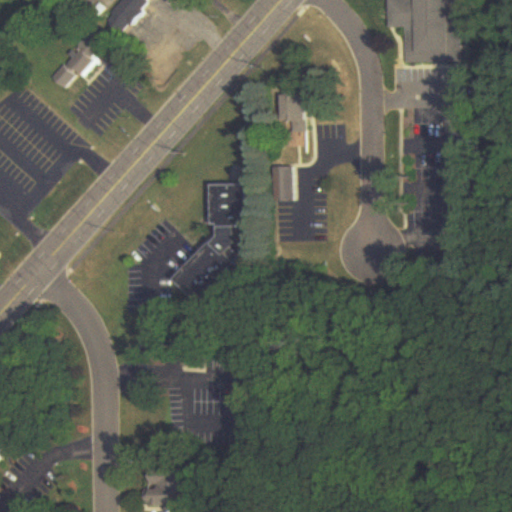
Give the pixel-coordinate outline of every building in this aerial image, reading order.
[(132,0),(113,23),(128,36),(159,0),(132,0)] [(464,0),(410,0),(410,1),(395,1),(395,30),(411,30),(410,65),(464,65),(464,0)] [(58,80),(69,90),(85,74),(90,79),(105,62),(100,58),(108,49),(96,38),(58,80)] [(290,96),(290,147),(305,147),(305,134),(314,134),(315,96),(290,96)] [(299,169),(280,169),(280,204),(299,204),(299,169)] [(256,187),(219,187),(219,228),(228,228),(228,235),(180,283),(209,312),(214,312),(256,270),(256,187)] [(150,507),(190,507),(190,467),(149,467),(150,507)]
